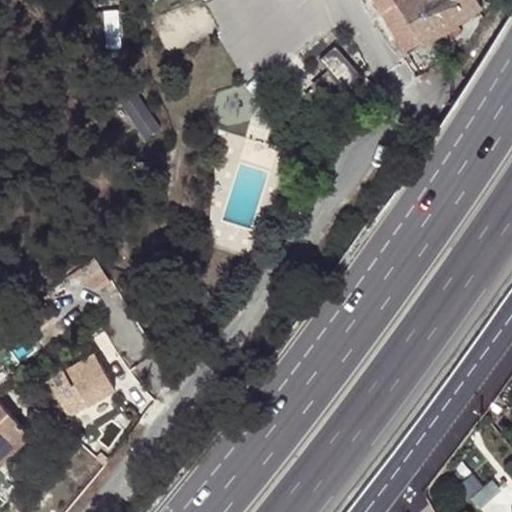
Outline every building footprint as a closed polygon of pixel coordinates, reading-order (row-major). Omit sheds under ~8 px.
[(375,0),(409,53),(443,31),(459,21),(481,7),(476,0),(375,0)] [(459,21),(443,31),(447,38),(463,28),(459,21)] [(369,73),(355,86),(366,96),(379,84),(369,73)] [(156,133),(170,124),(152,97),(138,105),(156,133)] [(313,141),(302,134),(294,147),(304,154),(313,141)] [(110,369),(85,337),(60,356),(85,389),(110,369)] [(0,462),(31,432),(0,402),(0,462)]
